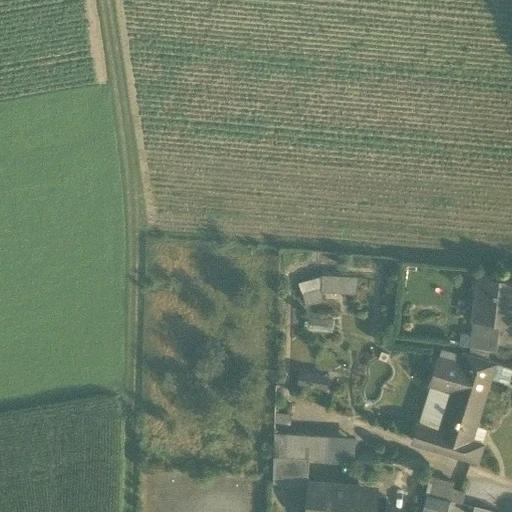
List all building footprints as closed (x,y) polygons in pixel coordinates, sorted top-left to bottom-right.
[(300,300),(321,300),(322,290),(354,291),(355,275),(301,274),(300,300)] [(500,321),(511,322),(511,280),(478,277),(473,318),(500,321)] [(469,346),(496,350),(500,321),(473,318),(469,346)] [(430,382),(451,389),(451,388),(482,398),(488,377),(490,373),(484,371),(487,361),(462,353),(459,364),(438,358),(430,382)] [(511,367),(487,360),(487,361),(484,371),(490,373),(488,377),(508,383),(511,371),(511,367)] [(299,369),(296,383),(326,388),(329,374),(299,369)] [(430,382),(417,423),(438,430),(451,389),(430,382)] [(483,398),(482,398),(451,388),(451,389),(438,430),(417,423),(411,441),(476,461),(482,443),(470,440),(467,439),(472,424),(475,425),(483,398)] [(275,405),(274,423),(289,424),(291,405),(275,405)] [(486,429),(475,425),(470,440),(482,443),(486,429)] [(308,459),(353,461),(354,437),(274,431),(273,456),(308,459)] [(272,482),(306,484),(308,459),(273,456),(272,482)] [(425,493),(447,499),(450,488),(452,482),(431,476),(425,493)] [(309,511),(370,511),(372,497),(359,496),(360,486),(312,482),(309,511)] [(449,499),(461,502),(464,492),(450,488),(447,499),(449,499)] [(446,511),(449,499),(447,499),(425,493),(422,506),(446,511)]
